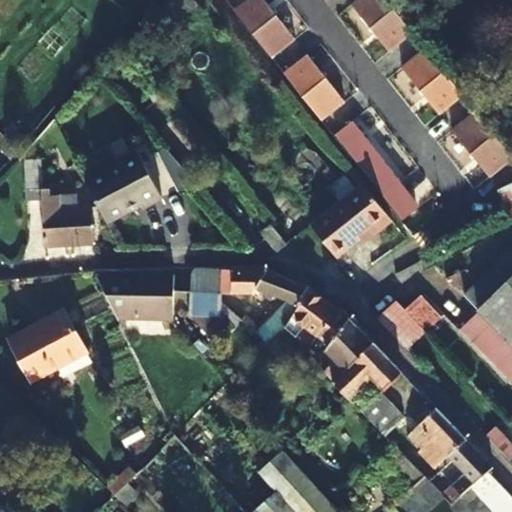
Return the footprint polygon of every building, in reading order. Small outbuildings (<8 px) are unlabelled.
[(166,0),(180,14),(194,0),(166,0)] [(260,0),(245,0),(232,11),(269,58),(292,40),(260,0)] [(409,34),(381,0),(355,0),(349,5),(386,52),(409,34)] [(459,96),(422,50),(399,68),(436,115),(459,96)] [(305,56),(281,74),(318,121),(342,103),(305,56)] [(358,116),(333,135),(381,197),(406,177),(358,116)] [(511,169),(511,163),(478,120),(454,138),(492,185),(511,169)] [(84,181),(105,224),(139,208),(140,210),(160,200),(137,155),(84,181)] [(44,163),(24,164),(25,202),(41,202),(42,249),(92,248),(90,208),(77,209),(76,195),(51,195),(51,190),(44,190),(44,163)] [(496,207),(502,219),(511,214),(511,182),(495,191),(501,204),(496,207)] [(360,186),(308,227),(333,258),(367,232),(369,236),(388,221),(360,186)] [(286,244),(270,224),(259,233),(275,253),(286,244)] [(511,258),(506,252),(461,297),(475,310),(511,348),(511,258)] [(220,293),(221,270),(195,269),(191,274),(187,317),(218,320),(220,293)] [(265,271),(221,270),(220,293),(253,294),(260,297),(261,291),(283,295),(259,335),(265,340),(280,327),(296,303),(306,287),(265,271)] [(96,273),(116,314),(174,317),(176,275),(96,273)] [(347,317),(306,287),(296,303),(334,334),(347,317)] [(417,296),(402,311),(420,330),(423,333),(439,319),(417,296)] [(372,319),(400,348),(420,330),(402,311),(392,300),(372,319)] [(62,310),(8,338),(31,380),(57,366),(61,375),(89,361),(62,310)] [(511,378),(511,348),(475,310),(454,330),(506,384),(511,378)] [(347,317),(334,334),(322,350),(342,370),(370,341),(347,317)] [(331,380),(347,397),(369,376),(382,388),(399,372),(370,341),(342,370),(337,374),(331,380)] [(331,380),(337,374),(318,355),(313,362),(331,380)] [(463,440),(433,408),(409,429),(397,421),(398,418),(376,394),(359,410),(400,453),(412,442),(419,449),(430,439),(447,455),(463,440)] [(505,459),(511,465),(511,445),(492,426),(483,434),(507,458),(505,459)] [(489,467),(463,440),(447,455),(463,472),(451,485),(452,487),(449,490),(434,474),(426,481),(441,496),(449,503),(485,471),(489,467)] [(336,511),(279,451),(256,472),(273,490),(250,511),(336,511)] [(129,466),(107,488),(114,495),(136,473),(129,466)] [(511,511),(511,500),(485,471),(449,503),(456,511),(511,511)] [(426,481),(422,476),(391,505),(397,511),(423,511),(441,496),(426,481)]
